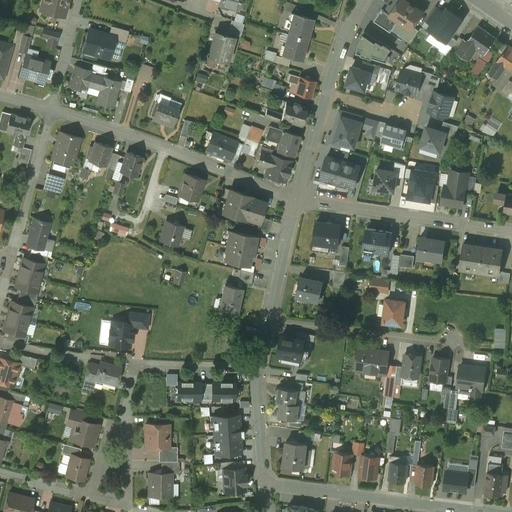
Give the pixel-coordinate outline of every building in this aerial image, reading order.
[(42,0),(41,8),(51,10),(50,12),(64,16),(68,2),(68,0),(42,0)] [(219,0),(219,3),(238,8),(240,0),(219,0)] [(409,0),(408,2),(406,0),(395,0),(391,6),(389,5),(385,11),(382,9),(374,21),(388,31),(390,29),(410,43),(419,30),(413,26),(423,12),(421,10),(423,7),(413,0),(409,0)] [(463,18),(448,8),(432,32),(447,42),(463,18)] [(313,19),(291,13),(289,22),(292,23),(288,34),(306,39),(309,26),(311,26),(313,19)] [(244,24),(231,20),(228,32),(241,36),(244,24)] [(395,46),(364,25),(354,53),(387,62),(395,46)] [(497,37),(479,25),(467,42),(476,48),(485,54),(497,37)] [(128,31),(111,26),(109,34),(116,36),(115,40),(125,43),(128,31)] [(24,29),(17,27),(13,42),(20,44),(23,35),(24,29)] [(59,32),(44,28),(42,36),(57,40),(59,33),(59,32)] [(109,34),(89,29),(83,51),(109,58),(115,40),(116,36),(109,34)] [(234,36),(215,31),(208,57),(227,62),(234,36)] [(306,39),(288,34),(285,46),(282,45),(280,54),(301,60),(304,52),(302,51),(306,39)] [(32,37),(23,35),(20,44),(19,50),(27,52),(32,37)] [(460,36),(453,46),(458,49),(464,40),(460,36)] [(0,40),(0,77),(3,78),(8,61),(7,61),(12,45),(13,45),(0,40)] [(467,42),(464,40),(458,49),(470,57),(476,48),(467,42)] [(511,48),(508,46),(505,44),(501,50),(503,52),(497,61),(489,74),(497,80),(506,67),(511,71),(511,48)] [(50,62),(25,55),(20,76),(20,75),(36,80),(36,78),(45,80),(44,82),(45,82),(50,61),(50,62)] [(290,60),(276,55),(274,61),(280,64),(288,66),(290,60)] [(350,61),(344,82),(365,88),(371,67),(350,61)] [(105,67),(93,63),(91,70),(93,71),(92,73),(102,76),(105,67)] [(153,68),(141,64),(137,75),(150,80),(153,68)] [(288,66),(280,64),(276,77),(284,79),(286,72),(288,66)] [(401,65),(395,87),(417,94),(423,72),(401,65)] [(120,81),(105,76),(104,77),(102,76),(92,73),(93,71),(91,70),(75,66),(69,86),(80,89),(81,86),(88,89),(90,83),(102,87),(97,102),(112,107),(120,81)] [(286,72),(284,79),(284,80),(297,84),(299,76),(286,72)] [(264,74),(262,83),(274,87),(277,78),(264,74)] [(316,81),(300,76),(299,76),(297,84),(294,93),(311,98),(316,81)] [(134,80),(127,78),(124,90),(130,91),(134,80)] [(511,89),(511,81),(508,80),(501,91),(508,95),(511,90),(511,89)] [(426,109),(448,116),(455,94),(433,87),(426,109)] [(168,96),(160,93),(158,94),(156,101),(159,102),(159,101),(166,104),(169,98),(168,96)] [(166,104),(159,101),(159,102),(156,101),(153,108),(156,109),(152,118),(161,122),(161,121),(172,125),(172,126),(179,109),(166,104)] [(302,105),(293,102),(293,103),(286,101),(282,114),(281,119),(302,126),(308,107),(301,105),(302,105)] [(340,148),(341,142),(355,146),(361,126),(364,115),(364,113),(337,106),(330,133),(327,132),(324,143),(340,148)] [(282,114),(263,107),(261,115),(280,122),(281,119),(282,114)] [(9,113),(0,111),(0,112),(0,129),(5,130),(9,113)] [(30,118),(9,113),(5,130),(15,133),(24,136),(25,136),(30,118)] [(364,115),(361,126),(367,127),(365,135),(374,137),(379,119),(364,115)] [(192,121),(184,119),(180,134),(188,136),(192,121)] [(385,120),(380,138),(402,144),(407,126),(385,120)] [(425,121),(418,143),(440,150),(447,128),(425,121)] [(283,130),(269,126),(265,139),(279,143),(283,130)] [(300,135),(283,130),(279,143),(277,151),(294,156),(300,135)] [(80,137),(59,131),(52,159),(72,164),(80,137)] [(237,142),(213,132),(206,150),(230,159),(237,142)] [(24,136),(15,133),(12,144),(21,147),(24,136)] [(113,147),(96,142),(94,146),(90,145),(84,166),(91,168),(93,160),(107,165),(113,147)] [(243,143),(240,150),(246,153),(249,146),(243,143)] [(143,157),(127,151),(120,172),(136,177),(143,157)] [(270,154),(261,151),(257,164),(266,167),(270,154)] [(113,153),(108,169),(114,171),(119,155),(113,153)] [(292,160),(270,154),(266,167),(264,175),(286,182),(292,160)] [(337,183),(344,160),(327,155),(320,179),(337,183)] [(361,165),(344,160),(337,183),(354,188),(361,165)] [(398,167),(396,175),(404,177),(406,163),(395,160),(394,167),(398,167)] [(375,164),(371,186),(394,190),(396,175),(398,167),(394,167),(375,164)] [(411,164),(406,195),(430,199),(433,183),(436,168),(411,164)] [(91,168),(84,166),(81,175),(88,178),(91,168)] [(469,173),(451,170),(449,187),(445,186),(442,203),(462,207),(464,193),(465,190),(466,190),(468,176),(469,173)] [(64,177),(48,173),(46,181),(61,185),(64,177)] [(204,178),(185,173),(179,195),(198,200),(204,178)] [(477,177),(468,176),(466,190),(465,190),(464,193),(474,195),(477,177)] [(61,185),(46,181),(44,188),(59,193),(61,185)] [(117,182),(113,193),(121,196),(125,184),(117,182)] [(433,183),(430,199),(436,200),(439,184),(433,183)] [(244,193),(230,189),(226,202),(224,203),(222,209),(223,212),(245,219),(245,217),(259,222),(260,222),(261,216),(266,201),(252,197),(252,196),(249,194),(248,195),(244,194),(244,193)] [(511,194),(498,193),(497,202),(505,203),(504,213),(511,214),(511,194)] [(178,198),(167,194),(165,201),(176,204),(178,198)] [(176,204),(165,201),(163,208),(176,212),(178,205),(176,204)] [(272,220),(261,216),(260,222),(259,222),(257,229),(268,233),(272,220)] [(50,222),(34,218),(27,244),(36,247),(38,239),(45,241),(46,237),(50,222)] [(114,220),(110,229),(126,234),(129,226),(114,220)] [(184,225),(167,220),(161,241),(178,246),(184,225)] [(341,224),(317,221),(313,242),(338,246),(341,224)] [(391,232),(366,228),(363,249),(373,250),(388,252),(387,253),(388,253),(391,232)] [(258,236),(230,230),(226,251),(227,252),(226,260),(249,265),(253,247),(255,248),(258,236)] [(445,240),(420,236),(417,259),(424,260),(424,257),(433,259),(442,260),(445,240)] [(55,240),(46,237),(45,241),(38,239),(36,247),(52,251),(55,240)] [(503,249),(463,243),(460,268),(466,269),(466,270),(467,269),(474,270),(473,271),(474,271),(474,270),(485,272),(484,273),(485,273),(485,272),(493,273),(492,274),(493,274),(493,273),(499,274),(500,271),(503,249)] [(350,246),(342,245),(339,264),(347,265),(350,246)] [(48,256),(30,251),(28,259),(44,263),(46,264),(48,256)] [(401,254),(393,253),(391,270),(399,271),(399,266),(401,254)] [(414,256),(401,254),(399,266),(413,268),(414,256)] [(28,259),(23,257),(16,286),(21,288),(36,292),(36,291),(44,263),(28,259)] [(185,271),(177,269),(174,282),(182,284),(185,271)] [(254,273),(241,270),(238,281),(251,284),(254,273)] [(336,270),(335,270),(333,282),(344,284),(346,272),(336,270)] [(391,270),(390,277),(398,278),(399,271),(391,270)] [(511,273),(500,271),(499,274),(498,282),(509,283),(511,273)] [(323,282),(300,277),(296,295),(319,300),(323,282)] [(389,280),(371,278),(370,288),(382,289),(382,292),(387,292),(389,280)] [(242,288),(225,284),(221,299),(216,298),(214,306),(220,307),(237,311),(242,288)] [(36,292),(21,288),(19,295),(36,300),(38,292),(36,291),(36,292)] [(36,300),(19,295),(17,302),(32,306),(32,307),(34,307),(36,300)] [(404,302),(386,299),(384,322),(402,324),(403,316),(404,309),(403,309),(404,302)] [(17,302),(12,301),(4,330),(9,331),(24,335),(24,334),(32,307),(32,306),(17,302)] [(507,347),(507,327),(496,327),(496,347),(507,347)] [(24,335),(9,331),(7,339),(24,343),(26,335),(24,334),(24,335)] [(315,335),(297,332),(296,338),(305,340),(314,342),(315,335)] [(295,339),(282,336),(282,335),(281,335),(277,355),(293,358),(293,357),(300,358),(300,360),(307,361),(310,349),(303,347),(305,340),(296,338),(295,339)] [(389,351),(359,347),(356,369),(366,371),(367,367),(377,369),(376,372),(386,374),(389,351)] [(421,356),(405,353),(404,367),(402,376),(403,376),(418,378),(421,356)] [(37,358),(19,354),(17,362),(19,363),(18,364),(34,368),(37,358)] [(17,362),(0,357),(0,382),(13,386),(18,364),(19,363),(17,362)] [(449,359),(433,357),(430,380),(444,381),(446,382),(447,376),(449,359)] [(121,367),(100,361),(99,365),(96,379),(103,381),(116,384),(121,367)] [(99,365),(89,362),(85,379),(95,382),(96,379),(99,365)] [(485,368),(461,365),(458,387),(459,388),(471,389),(470,394),(471,394),(481,395),(485,368)] [(404,367),(398,366),(396,380),(395,384),(402,384),(403,376),(402,376),(404,367)] [(447,376),(446,382),(444,381),(442,393),(450,394),(451,389),(453,376),(447,376)] [(95,382),(85,379),(83,387),(93,390),(94,386),(95,382)] [(103,381),(96,379),(95,382),(94,386),(101,388),(103,381)] [(396,380),(390,379),(388,395),(394,396),(395,384),(396,380)] [(201,381),(177,381),(177,400),(201,400),(201,381)] [(236,382),(211,381),(211,400),(236,401),(236,382)] [(303,383),(291,381),(291,388),(298,389),(298,390),(302,391),(303,383)] [(291,388),(278,387),(276,401),(280,402),(296,404),(298,390),(298,389),(291,388)] [(471,389),(459,388),(459,391),(458,397),(470,398),(471,394),(470,394),(471,389)] [(459,391),(451,389),(450,394),(448,408),(456,409),(458,397),(459,391)] [(25,395),(8,391),(6,398),(13,400),(12,402),(23,405),(25,395)] [(6,398),(0,396),(0,418),(7,420),(12,402),(13,400),(6,398)] [(296,404),(280,402),(278,416),(290,418),(297,419),(299,405),(296,404)] [(202,405),(202,414),(210,414),(211,405),(202,405)] [(87,412),(71,408),(68,420),(75,422),(76,418),(85,421),(87,412)] [(239,414),(213,416),(215,454),(216,454),(216,453),(216,454),(222,454),(222,453),(222,454),(241,453),(240,437),(244,437),(243,430),(240,430),(239,414)] [(402,419),(391,417),(389,432),(396,433),(396,435),(398,435),(400,419),(401,420),(402,419)] [(85,421),(76,418),(75,422),(70,439),(93,445),(98,424),(85,421)] [(297,419),(290,418),(289,425),(301,427),(302,420),(297,419)] [(167,424),(145,424),(145,432),(147,432),(147,447),(159,447),(169,447),(169,446),(169,426),(167,424)] [(495,427),(484,425),(483,433),(494,435),(495,427)] [(315,432),(299,430),(298,438),(314,440),(315,432)] [(511,431),(504,430),(502,448),(502,445),(511,446),(511,431)] [(396,433),(389,432),(386,451),(394,452),(396,435),(396,433)] [(306,442),(286,439),(283,465),(291,466),(290,470),(302,471),(306,442)] [(416,440),(412,464),(408,463),(407,464),(417,465),(417,463),(418,463),(418,459),(421,441),(416,440)] [(364,443),(354,442),(353,453),(353,454),(363,455),(364,443)] [(81,448),(64,443),(62,452),(71,454),(79,456),(81,448)] [(169,446),(169,447),(159,447),(159,461),(161,461),(177,461),(177,446),(169,446)] [(353,453),(335,451),(332,472),(350,474),(353,454),(353,453)] [(205,461),(213,460),(213,453),(205,453),(205,461)] [(79,456),(71,454),(68,465),(66,473),(66,475),(83,480),(89,458),(79,456)] [(379,457),(363,455),(360,475),(377,478),(379,457)] [(244,459),(223,462),(224,468),(244,467),(244,459)] [(177,461),(161,461),(161,472),(172,472),(172,473),(179,473),(179,461),(177,461)] [(408,463),(392,461),(389,480),(405,482),(407,464),(408,463)] [(68,465),(61,462),(60,464),(58,465),(59,468),(58,471),(66,473),(68,465)] [(504,464),(488,462),(485,492),(502,495),(503,489),(506,489),(508,475),(503,474),(504,464)] [(418,463),(417,463),(417,465),(415,483),(432,485),(434,465),(418,463)] [(224,468),(223,469),(224,491),(246,490),(245,484),(247,484),(246,473),(244,473),(244,467),(224,468)] [(161,472),(149,472),(149,495),(172,495),(169,495),(169,487),(172,484),(172,473),(172,472),(161,472)] [(468,474),(448,472),(446,488),(466,491),(468,474)] [(34,498),(8,492),(3,511),(30,511),(31,509),(34,498)] [(69,511),(70,507),(50,502),(47,511),(69,511)]
